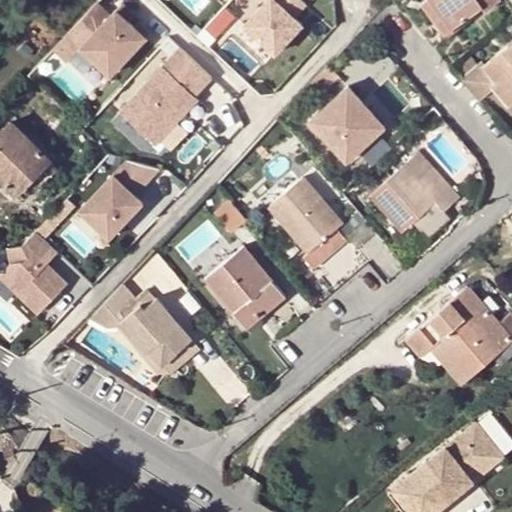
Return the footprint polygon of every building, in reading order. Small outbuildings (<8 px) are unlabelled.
[(278,56),(308,26),(297,16),(309,4),(304,0),(267,0),(244,23),(278,56)] [(425,0),(422,3),(444,33),(452,28),(432,0),(425,0)] [(432,0),(452,28),(482,6),(487,11),(501,0),(432,0)] [(57,50),(71,62),(81,50),(116,80),(152,36),(118,7),(113,13),(99,2),(57,50)] [(511,42),(463,84),(476,100),(493,86),(501,79),(511,93),(511,42)] [(159,146),(219,79),(180,45),(121,111),(159,146)] [(511,93),(501,79),(493,86),(509,107),(511,104),(511,93)] [(311,120),(348,162),(380,135),(364,117),(371,111),(349,87),(311,120)] [(387,129),(371,111),(364,117),(380,135),(387,129)] [(32,180),(51,162),(13,122),(0,135),(0,172),(19,193),(32,180)] [(365,152),(374,163),(393,147),(383,136),(365,152)] [(134,154),(80,209),(113,241),(150,203),(140,193),(157,176),(134,154)] [(404,232),(415,224),(438,204),(446,212),(461,199),(441,177),(438,179),(426,166),(429,163),(421,154),(373,197),(404,232)] [(51,162),(32,180),(41,190),(61,171),(51,162)] [(316,271),(350,243),(338,229),(344,225),(304,178),(271,207),(309,253),(305,257),(316,271)] [(215,214),(233,235),(246,223),(228,202),(215,214)] [(423,232),(446,212),(438,204),(415,224),(423,232)] [(0,275),(40,315),(71,284),(50,262),(61,251),(38,228),(11,256),(15,260),(0,275)] [(249,303),(262,319),(287,298),(244,248),(207,279),(235,315),(249,303)] [(62,253),(53,263),(73,281),(63,293),(73,302),(92,280),(62,253)] [(468,287),(407,338),(422,357),(430,350),(440,342),(469,377),(493,358),(511,341),(511,316),(499,326),(468,287)] [(173,374),(202,350),(154,293),(140,304),(143,306),(122,324),(148,355),(150,353),(163,368),(166,365),(173,374)] [(249,330),(262,319),(249,303),(235,315),(249,330)] [(105,305),(91,320),(109,328),(119,329),(174,393),(183,386),(173,374),(166,365),(163,368),(150,353),(148,355),(122,324),(105,305)] [(511,357),(511,341),(493,358),(500,367),(511,357)] [(440,342),(430,350),(460,385),(469,377),(440,342)] [(173,374),(183,386),(211,361),(202,350),(173,374)] [(474,430),(397,490),(414,511),(440,511),(502,464),(474,430)] [(414,511),(397,490),(386,500),(395,511),(414,511)]
